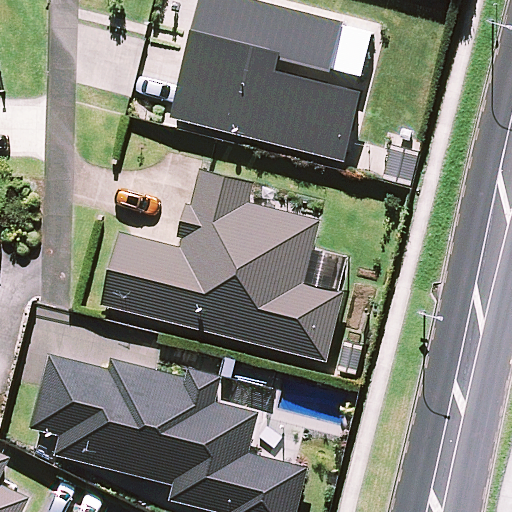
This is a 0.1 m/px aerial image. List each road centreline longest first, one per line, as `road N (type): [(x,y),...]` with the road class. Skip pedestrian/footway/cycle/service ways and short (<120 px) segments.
road 1 (residential): [(511,205),(437,511)]
road 2 (unknown): [(35,0),(45,270)]
